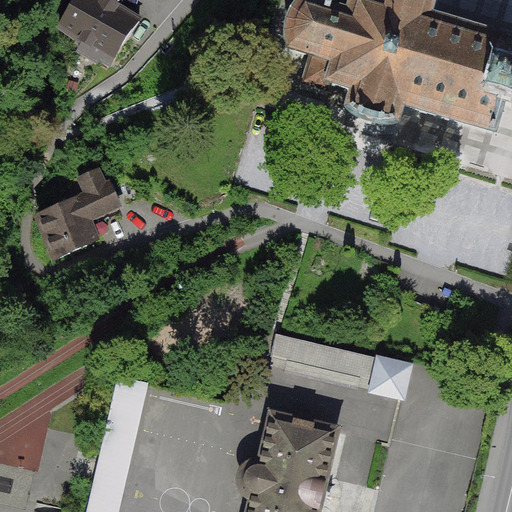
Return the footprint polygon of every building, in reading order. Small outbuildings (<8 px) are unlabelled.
[(136,24),(97,0),(78,0),(53,41),(106,73),(136,24)] [(494,133),(496,134),(496,132),(497,133),(499,126),(497,125),(502,109),(504,109),(504,108),(511,110),(511,43),(499,40),(499,39),(490,36),(490,37),(476,33),(477,32),(467,29),(467,30),(454,26),(455,25),(447,23),(446,24),(432,20),(430,16),(433,7),(434,8),(436,1),(435,0),(382,0),(382,1),(378,3),(366,0),(329,0),(327,9),(312,4),(312,3),(305,1),(305,2),(303,2),(295,11),(296,12),(293,16),(291,21),(290,26),(289,30),(288,34),(288,38),(287,38),(288,50),(290,51),(290,52),(297,54),(297,53),(312,58),(304,85),(327,92),(329,84),(330,84),(330,85),(336,87),(337,86),(352,91),(354,94),(351,103),(350,103),(348,109),(349,109),(349,112),(358,120),(359,119),(362,121),(366,123),(369,124),(375,126),(381,127),(385,126),(385,128),(397,126),(398,124),(399,124),(401,118),(400,117),(403,108),(407,107),(421,111),(421,112),(428,114),(428,113),(443,118),(443,119),(450,121),(450,120),(466,125),(465,126),(472,128),(472,127),(488,131),(487,132),(494,134),(494,133)] [(41,226),(56,265),(99,249),(84,210),(41,226)] [(279,344),(276,369),(372,381),(375,355),(279,344)] [(406,406),(414,370),(378,361),(369,397),(406,406)] [(120,511),(150,386),(119,379),(87,511),(120,511)] [(324,511),(344,433),(270,416),(259,464),(253,465),(248,467),(244,472),(242,479),(241,485),(242,491),(246,496),(251,499),(247,511),(324,511)]
